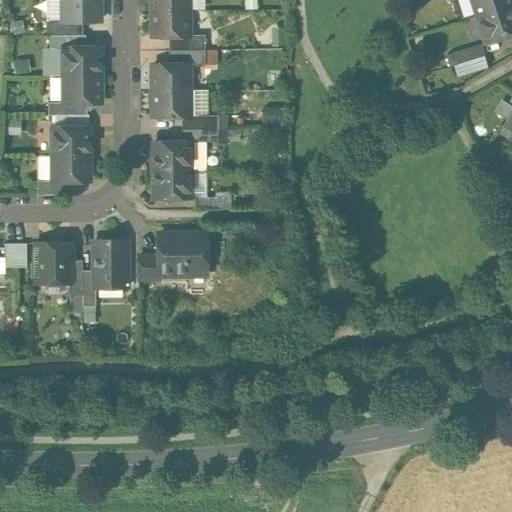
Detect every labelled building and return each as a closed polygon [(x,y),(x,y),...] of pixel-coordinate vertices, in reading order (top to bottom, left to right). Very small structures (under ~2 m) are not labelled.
[(108,16),(107,0),(65,0),(65,16),(83,16),(108,16)] [(511,0),(472,0),(478,17),(511,6),(511,0)] [(511,32),(511,6),(478,17),(485,41),(511,32)] [(193,34),(194,7),(154,7),(153,34),(172,34),(193,34)] [(50,42),(62,42),(89,42),(89,33),(83,33),(83,16),(65,16),(50,16),(50,42)] [(208,34),(193,34),(172,34),(171,58),(193,58),(207,58),(208,34)] [(489,52),(485,41),(452,51),(455,63),(489,52)] [(62,42),(62,73),(107,73),(107,42),(89,42),(62,42)] [(154,57),(153,88),(193,89),(194,58),(193,58),(171,58),(154,57)] [(107,100),(107,73),(62,73),(61,100),(83,100),(107,100)] [(193,116),(193,89),(153,88),(152,115),(183,116),(193,116)] [(55,100),(55,119),(82,119),(83,100),(61,100),(55,100)] [(229,116),(193,116),(183,116),(183,137),(196,138),(229,137),(229,116)] [(55,119),(55,154),(92,154),(92,119),(82,119),(55,119)] [(154,136),(153,168),(195,169),(196,138),(183,137),(154,136)] [(92,180),(92,154),(55,154),(55,181),(76,180),(92,180)] [(194,194),(195,169),(153,168),(152,198),(189,200),(194,200),(194,194)] [(76,180),(55,181),(40,180),(40,192),(76,192),(76,180)] [(194,194),(194,200),(189,200),(189,206),(226,207),(227,194),(194,194)] [(211,228),(157,227),(157,251),(140,251),(140,275),(210,276),(211,228)] [(131,286),(131,236),(94,235),(94,269),(94,285),(131,286)] [(39,281),(76,281),(76,259),(76,237),(40,237),(39,281)] [(8,254),(8,266),(32,266),(32,242),(8,242),(8,254)] [(76,259),(76,281),(76,295),(84,295),(84,305),(94,305),(94,285),(94,269),(84,269),(84,259),(76,259)]
